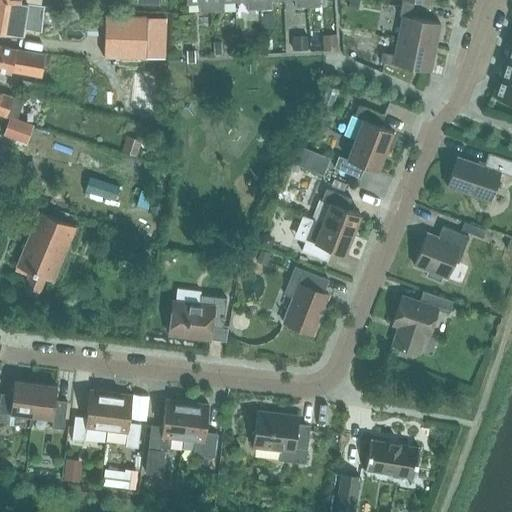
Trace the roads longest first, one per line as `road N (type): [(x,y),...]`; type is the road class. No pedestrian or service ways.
road 1 (residential): [(6,352),(292,389),(325,384),(336,376),(448,105)]
road 2 (residential): [(448,105),(325,62)]
